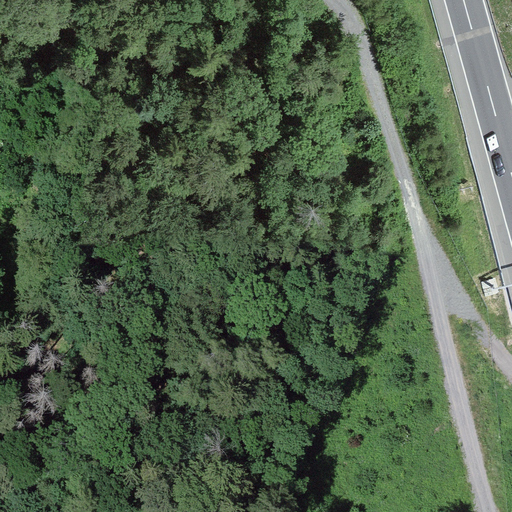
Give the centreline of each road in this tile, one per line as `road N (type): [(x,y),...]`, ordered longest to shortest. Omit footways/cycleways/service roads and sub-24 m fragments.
road 1 (track): [(490,511),(351,0)]
road 2 (motorway): [(461,0),(511,179)]
